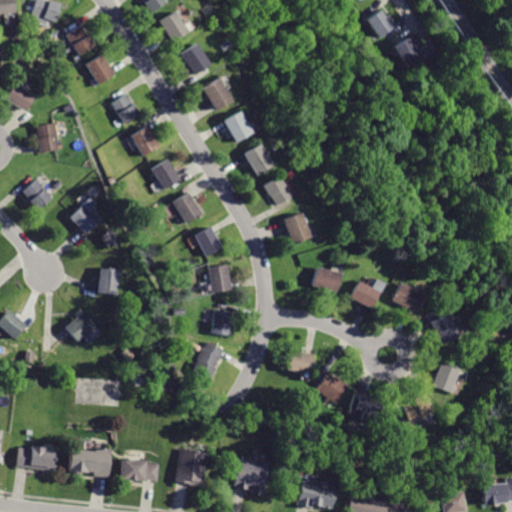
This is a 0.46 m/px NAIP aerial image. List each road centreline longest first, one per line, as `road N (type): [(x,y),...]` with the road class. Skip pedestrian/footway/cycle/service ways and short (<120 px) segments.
road 1 (residential): [(101,0),(243,218),(263,270),(262,342),(227,414)]
road 2 (residential): [(268,315),(328,325),(388,354)]
